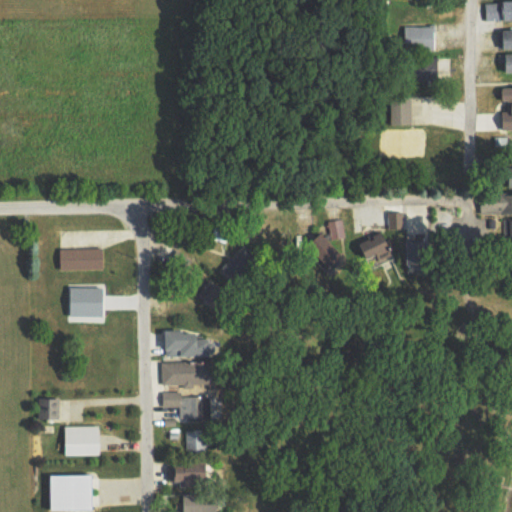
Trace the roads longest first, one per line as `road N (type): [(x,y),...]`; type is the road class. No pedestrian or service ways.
road 1 (residential): [(440,205),(0,211)]
road 2 (residential): [(148,511),(140,210)]
road 3 (residential): [(474,0),(469,139)]
